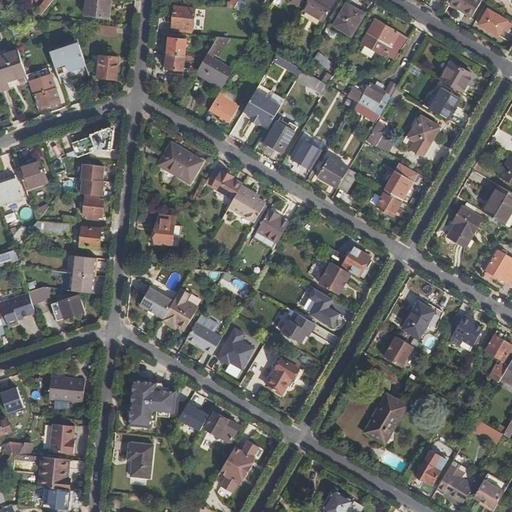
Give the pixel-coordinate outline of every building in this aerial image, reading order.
[(49,8),(55,0),(46,0),(36,14),(41,18),(49,8)] [(89,0),(88,16),(111,19),(112,0),(89,0)] [(237,7),(241,2),(239,0),(233,0),(233,1),(236,8),(237,7)] [(337,0),(310,0),(305,9),(326,21),(337,0)] [(473,16),(482,0),(452,0),(451,3),(473,16)] [(352,6),(348,4),(335,25),(353,35),(365,14),(357,9),(358,6),(353,3),(352,6)] [(197,9),(177,7),(175,27),(194,29),(197,9)] [(504,29),(509,21),(490,10),(481,24),(500,35),(504,29)] [(33,27),(43,23),(41,18),(38,19),(12,27),(15,35),(34,29),(33,27)] [(395,59),(409,39),(377,20),(363,43),(387,57),(388,55),(395,59)] [(118,35),(119,25),(103,25),(103,34),(118,35)] [(224,90),(235,71),(212,57),(214,54),(219,57),(231,38),(220,37),(198,74),(224,90)] [(261,37),(257,43),(268,49),(271,43),(261,37)] [(189,40),(172,38),(168,70),(185,72),(187,60),(187,56),(189,40)] [(63,50),(53,53),(61,75),(89,65),(80,39),(69,43),(70,45),(62,47),(63,50)] [(20,49),(0,55),(0,84),(2,91),(13,87),(11,81),(28,75),(20,49)] [(332,59),(320,52),(316,59),(327,66),(332,59)] [(293,64),(278,55),(275,61),(289,69),(293,64)] [(104,56),(102,77),(120,79),(122,58),(104,56)] [(61,75),(62,80),(72,77),(92,73),(89,65),(61,75)] [(442,81),(464,94),(473,78),(452,65),(442,81)] [(28,75),(30,81),(50,75),(48,68),(28,75)] [(309,86),(324,95),(330,85),(304,70),(298,80),(309,86)] [(328,71),(324,80),(331,83),(335,75),(328,71)] [(37,94),(42,107),(60,101),(55,88),(50,75),(30,81),(35,95),(37,94)] [(380,115),(393,93),(396,89),(397,87),(391,83),(385,93),(381,90),(384,86),(377,82),(374,86),(370,84),(363,95),(353,89),(348,96),(355,100),(360,103),(376,113),(380,115)] [(324,95),(309,86),(306,90),(321,99),(324,95)] [(432,110),(451,121),(463,101),(444,90),(432,110)] [(257,91),(245,111),(254,117),(262,121),(271,127),(283,106),(257,91)] [(220,95),(211,111),(232,122),(241,108),(220,95)] [(376,113),(360,103),(356,109),(373,119),(376,113)] [(262,121),(254,117),(252,120),(260,125),(262,121)] [(422,117),(410,138),(416,142),(412,149),(416,152),(416,156),(420,155),(424,157),(441,127),(422,117)] [(288,126),(279,121),(267,142),(283,152),(298,126),(291,122),(288,126)] [(387,126),(378,122),(367,141),(376,146),(380,139),(384,141),(387,137),(382,134),(387,126)] [(90,134),(91,137),(94,147),(99,150),(113,152),(116,130),(112,127),(90,134)] [(94,147),(91,137),(73,142),(78,156),(93,151),(92,148),(94,147)] [(322,150),(304,140),(293,158),(311,168),(322,150)] [(173,142),(160,164),(191,182),(203,161),(173,142)] [(319,176),(338,187),(349,168),(330,157),(319,176)] [(511,157),(501,177),(511,183),(511,157)] [(41,159),(20,166),(26,186),(48,178),(41,159)] [(387,191),(405,201),(420,174),(403,164),(387,191)] [(338,187),(338,188),(347,193),(358,174),(349,168),(338,187)] [(244,186),(244,185),(222,173),(213,188),(235,201),(242,189),(244,186)] [(20,181),(0,186),(0,198),(4,211),(27,203),(20,181)] [(88,187),(88,194),(106,196),(107,187),(94,185),(94,187),(88,187)] [(511,191),(500,185),(484,212),(504,224),(510,228),(511,225),(511,191)] [(262,197),(244,186),(242,189),(260,200),(262,197)] [(235,201),(231,207),(258,222),(267,206),(259,202),(260,200),(242,189),(235,201)] [(399,211),(405,201),(387,191),(378,207),(393,215),(396,209),(399,211)] [(100,217),(103,218),(105,199),(86,197),(84,216),(88,216),(88,219),(99,220),(100,217)] [(50,205),(36,216),(39,222),(53,204),(50,205)] [(464,208),(455,223),(457,225),(450,237),(467,247),(484,219),(464,208)] [(284,234),(290,223),(281,218),(282,215),(272,210),(259,231),(279,242),(284,234)] [(177,216),(162,215),(162,223),(159,223),(157,243),(182,246),(184,227),(176,226),(177,216)] [(79,226),(81,217),(64,216),(63,225),(71,226),(79,226)] [(39,222),(30,233),(63,236),(63,232),(70,233),(71,226),(63,225),(39,222)] [(102,231),(83,229),(82,237),(79,237),(79,241),(82,242),(82,248),(100,250),(102,231)] [(356,249),(345,267),(346,268),(367,280),(372,272),(367,269),(373,259),(356,249)] [(20,260),(17,251),(0,256),(0,263),(12,259),(13,262),(20,260)] [(511,259),(499,252),(488,272),(511,285),(511,259)] [(97,258),(76,256),(75,273),(94,275),(97,258)] [(342,293),(353,275),(333,263),(330,268),(329,267),(329,268),(326,268),(322,273),(323,275),(325,277),(322,282),(342,293)] [(73,291),(93,293),(94,275),(75,273),(73,291)] [(244,290),(224,278),(219,285),(239,298),(244,290)] [(158,311),(166,316),(177,299),(153,284),(142,302),(151,307),(158,311)] [(30,293),(34,304),(48,299),(51,287),(45,286),(30,292),(30,293)] [(166,316),(164,320),(173,325),(175,323),(179,326),(186,330),(201,306),(189,299),(193,293),(184,287),(177,299),(166,316)] [(336,298),(317,287),(312,297),(320,302),(313,314),(334,326),(342,313),(331,307),(336,298)] [(19,318),(37,312),(34,304),(30,293),(1,302),(6,318),(10,326),(20,323),(19,318)] [(80,294),(61,301),(66,317),(85,310),(80,294)] [(436,311),(421,301),(405,328),(420,338),(436,311)] [(318,324),(294,310),(288,319),(290,320),(283,332),(303,343),(308,335),(310,336),(318,324)] [(213,355),(223,337),(215,332),(220,324),(203,313),(187,340),(213,355)] [(465,319),(458,315),(448,331),(455,335),(452,340),(462,346),(465,341),(475,347),(485,329),(478,324),(473,322),(474,320),(467,315),(465,319)] [(246,334),(237,329),(220,359),(231,365),(232,363),(244,370),(256,349),(242,341),(246,334)] [(511,363),(511,345),(503,340),(506,336),(499,332),(486,352),(503,362),(499,369),(497,368),(492,377),(501,383),(503,380),(511,363)] [(415,347),(398,337),(385,358),(402,367),(415,347)] [(265,349),(251,375),(264,382),(278,356),(265,349)] [(284,360),(279,357),(271,370),(273,371),(268,379),(271,381),(268,386),(283,395),(285,391),(288,392),(301,370),(297,367),(300,362),(287,354),(284,360)] [(511,363),(503,380),(511,385),(511,363)] [(460,379),(466,383),(470,375),(465,372),(460,379)] [(78,402),(77,407),(84,407),(87,380),(67,378),(67,374),(53,373),(51,400),(73,402),(78,402)] [(153,412),(171,413),(176,413),(178,392),(156,390),(157,382),(135,380),(131,426),(152,427),(153,421),(153,412)] [(18,388),(2,394),(9,415),(26,409),(18,388)] [(389,395),(384,403),(386,405),(383,410),(393,416),(394,414),(398,416),(405,405),(389,395)] [(210,415),(189,403),(181,419),(201,431),(210,415)] [(386,405),(384,403),(378,413),(381,414),(370,434),(388,445),(410,407),(406,404),(405,405),(398,416),(394,414),(393,416),(383,410),(386,405)] [(465,411),(453,404),(450,409),(463,416),(466,411),(465,411)] [(468,406),(465,411),(466,411),(472,415),(474,410),(468,406)] [(171,419),(171,413),(153,412),(153,421),(158,421),(158,417),(171,419)] [(216,412),(207,428),(231,443),(241,427),(216,412)] [(499,431),(479,419),(473,430),(493,441),(499,431)] [(7,420),(0,422),(0,436),(11,433),(7,420)] [(75,441),(76,427),(55,425),(52,452),(75,455),(76,445),(74,445),(75,441)] [(505,434),(499,431),(493,441),(499,445),(505,434)] [(243,452),(236,447),(221,473),(228,477),(222,488),(233,494),(239,484),(243,478),(245,479),(246,480),(253,467),(250,465),(254,458),(260,448),(249,442),(243,452)] [(15,454),(23,444),(12,443),(5,451),(12,458),(15,454)] [(156,446),(131,443),(129,460),(136,461),(136,466),(133,465),(132,477),(152,479),(156,446)] [(23,444),(15,454),(22,455),(26,444),(23,444)] [(26,444),(22,455),(29,456),(30,444),(26,444)] [(195,452),(190,450),(185,459),(190,461),(195,452)] [(433,450),(418,476),(434,485),(449,460),(433,450)] [(44,489),(69,491),(70,480),(67,480),(68,471),(71,471),(72,461),(44,458),(43,468),(47,468),(44,489)] [(449,471),(438,490),(456,501),(454,503),(462,508),(474,486),(462,479),(466,472),(465,469),(454,463),(449,471)] [(500,503),(506,492),(486,480),(476,497),(482,501),(487,504),(486,506),(494,511),(500,503)] [(348,511),(354,504),(334,492),(322,511),(348,511)]
